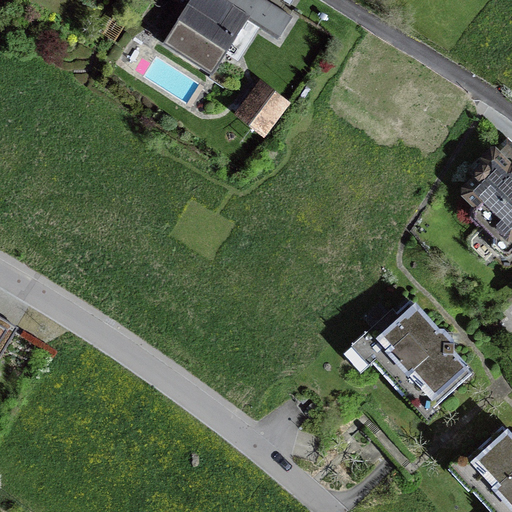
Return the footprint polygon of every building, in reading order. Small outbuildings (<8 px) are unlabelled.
[(215,71),(238,35),(230,31),(240,16),(278,40),(292,17),(265,0),(186,0),(190,2),(163,45),(211,75),(209,78),(224,87),(228,80),(215,71)] [(246,113),(262,125),(280,102),(276,99),(264,90),(246,113)] [(496,236),(503,236),(508,241),(511,241),(511,165),(495,150),(491,150),(482,159),(482,166),(476,172),(476,176),(463,189),(463,196),(485,218),(485,225),(496,236)] [(377,358),(428,413),(471,374),(454,354),(454,345),(452,345),(452,333),(439,333),(410,301),(370,338),(383,353),(377,358)] [(0,357),(18,328),(0,317),(0,357)] [(511,511),(511,437),(502,427),(458,466),(499,511),(511,511)] [(397,467),(410,456),(396,441),(373,441),(397,467)]
